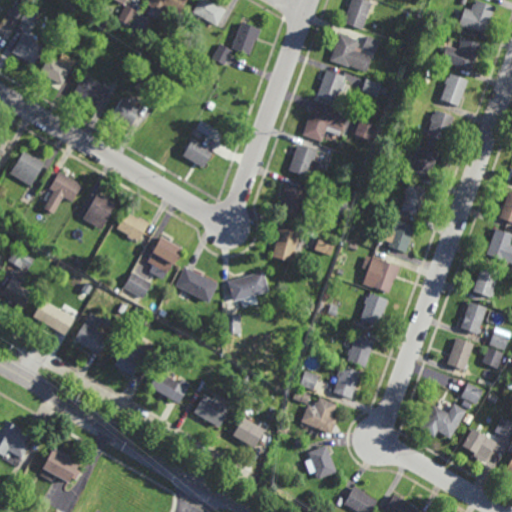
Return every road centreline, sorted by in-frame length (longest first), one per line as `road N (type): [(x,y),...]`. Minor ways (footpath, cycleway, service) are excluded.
road 1 (residential): [(511,64),(385,430),(393,448),(501,511)]
road 2 (tertiary): [(0,363),(255,511)]
road 3 (residential): [(0,90),(209,214),(223,213)]
road 4 (residential): [(306,0),(234,204),(223,213)]
